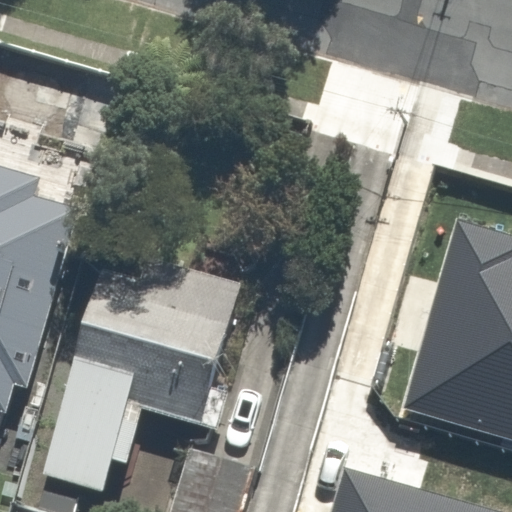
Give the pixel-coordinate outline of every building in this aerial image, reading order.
[(0,386),(27,394),(68,253),(50,247),(73,168),(0,146),(0,386)] [(30,483),(104,503),(129,410),(187,426),(226,283),(94,247),(30,483)] [(427,315),(387,469),(493,496),(499,471),(511,474),(511,348),(505,347),(508,336),(427,315)] [(230,511),(245,466),(176,444),(155,511),(230,511)] [(358,511),(365,489),(308,475),(298,511),(358,511)]
